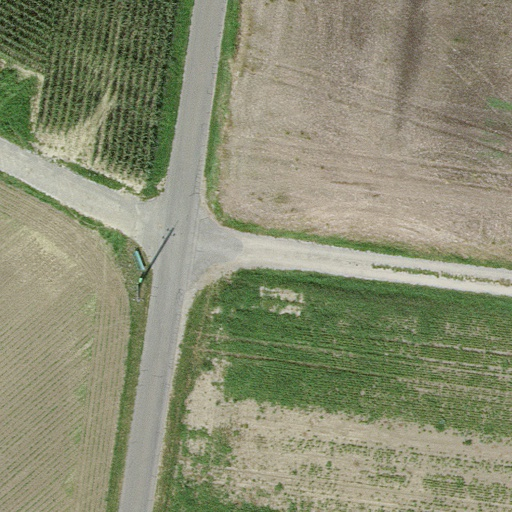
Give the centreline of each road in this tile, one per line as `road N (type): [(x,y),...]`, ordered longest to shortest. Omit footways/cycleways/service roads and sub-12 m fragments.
road 1 (track): [(0,147),(185,249),(511,292)]
road 2 (unclassified): [(144,511),(222,0)]
